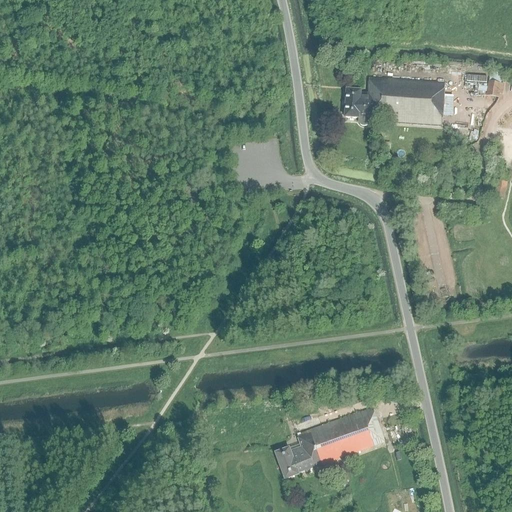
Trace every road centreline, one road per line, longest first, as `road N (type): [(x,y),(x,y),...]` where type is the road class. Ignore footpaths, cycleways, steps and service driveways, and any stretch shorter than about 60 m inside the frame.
road 1 (tertiary): [(445,511),(382,211),(371,197),(312,176),(280,0)]
road 2 (track): [(377,202),(475,199),(483,141)]
